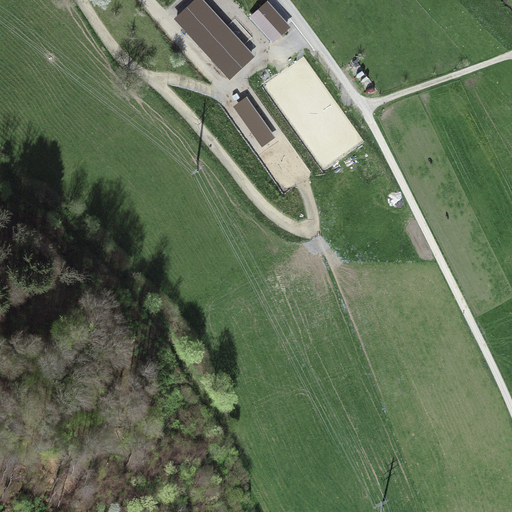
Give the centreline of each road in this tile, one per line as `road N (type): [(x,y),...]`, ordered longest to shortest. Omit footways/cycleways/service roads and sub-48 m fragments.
road 1 (unclassified): [(285,0),(362,107),(511,414)]
road 2 (track): [(0,166),(139,293),(171,335),(266,511)]
road 3 (track): [(511,54),(362,107)]
